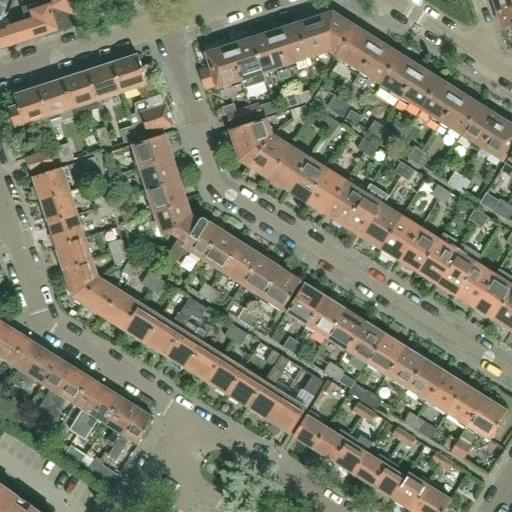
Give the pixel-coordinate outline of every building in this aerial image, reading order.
[(78,18),(83,0),(54,0),(52,8),(67,14),(78,18)] [(511,0),(492,0),(498,15),(511,10),(511,0)] [(0,51),(14,47),(7,31),(6,28),(8,28),(5,18),(1,17),(6,7),(0,4),(0,51)] [(71,27),(67,14),(52,8),(49,9),(48,6),(38,9),(36,4),(29,6),(40,39),(58,33),(59,31),(71,27)] [(40,39),(29,6),(21,9),(25,22),(8,28),(6,28),(7,31),(14,47),(40,39)] [(511,10),(498,15),(502,29),(505,28),(506,29),(511,27),(511,31),(511,10)] [(338,55),(355,28),(333,14),(297,26),(297,27),(307,60),(308,61),(310,60),(324,56),(323,54),(332,51),(338,55)] [(307,60),(297,27),(274,34),(288,78),(291,77),(289,71),(298,68),(299,70),(311,66),(310,60),(308,61),(307,60)] [(358,76),(378,44),(358,31),(340,59),(352,66),(349,70),(358,76)] [(288,78),(274,34),(252,41),(262,74),(264,74),(275,70),(278,81),(288,78)] [(262,74),(252,41),(229,49),(241,87),(243,86),(244,90),(266,82),(264,74),(262,74)] [(381,85),(400,54),(390,48),(388,48),(386,48),(383,47),(378,44),(358,76),(368,82),(370,78),(381,85)] [(241,87),(229,49),(206,56),(210,69),(201,72),(200,71),(199,72),(205,92),(217,88),(217,89),(230,85),(232,90),(241,87)] [(398,101),(419,69),(410,63),(410,60),(400,54),(381,85),(383,86),(392,91),(389,95),(398,101)] [(174,127),(173,124),(170,114),(167,104),(165,104),(157,81),(159,80),(153,63),(142,66),(138,56),(111,65),(120,93),(141,86),(146,100),(136,104),(136,114),(129,116),(133,126),(138,139),(150,136),(164,132),(163,131),(174,127)] [(120,93),(111,65),(87,73),(99,109),(100,109),(100,106),(109,103),(108,99),(110,98),(109,97),(120,93)] [(421,110),(440,80),(430,73),(427,73),(419,69),(398,101),(407,107),(410,103),(421,110)] [(99,109),(87,73),(63,81),(72,109),(74,109),(76,116),(99,109)] [(439,127),(459,94),(451,89),(450,86),(440,80),(421,110),(432,116),(429,121),(439,127)] [(72,109),(63,81),(38,89),(48,118),(49,118),(61,114),(61,113),(72,109)] [(48,118),(38,89),(15,97),(18,107),(9,110),(15,128),(37,121),(43,138),(54,134),(49,118),(48,118)] [(297,91),(294,92),(299,106),(306,104),(308,103),(312,98),(309,91),(298,95),(297,91)] [(291,109),(299,106),(294,92),(281,96),(286,110),(291,109)] [(462,135),(481,105),(470,99),(468,99),(459,94),(439,127),(448,132),(450,128),(462,135)] [(328,109),(335,113),(341,103),(335,99),(328,109)] [(348,108),(341,103),(335,113),(342,118),(348,108)] [(479,152),(500,119),(491,114),(490,111),(481,105),(462,135),(465,137),(473,142),(470,146),(479,152)] [(257,107),(249,110),(253,121),(261,119),(257,107)] [(291,113),(295,120),(308,111),(304,108),(292,112),(291,113)] [(230,129),(253,121),(249,110),(226,118),(230,129)] [(312,113),(308,111),(295,120),(303,128),(312,113)] [(319,128),(325,133),(332,122),(325,118),(319,128)] [(503,161),(511,145),(511,124),(510,123),(507,124),(500,119),(479,152),(488,158),(491,153),(503,161)] [(251,168),(270,137),(265,121),(231,132),(233,137),(241,162),(251,168)] [(339,127),(332,122),(325,133),(332,137),(339,127)] [(368,134),(375,138),(381,128),(380,128),(374,124),(368,134)] [(138,139),(133,126),(120,130),(122,136),(125,144),(138,139)] [(112,143),(109,136),(107,127),(95,131),(96,136),(100,147),(112,143)] [(383,130),(381,128),(375,138),(382,142),(388,132),(383,130)] [(172,159),(169,148),(170,146),(168,139),(165,138),(164,135),(134,145),(142,169),(172,159)] [(391,136),(383,147),(393,153),(400,142),(391,136)] [(269,182),(289,149),(270,137),(251,168),(260,174),(259,175),(269,182)] [(357,151),(364,156),(370,145),(363,141),(357,151)] [(60,148),(65,163),(74,160),(69,143),(59,146),(60,148)] [(377,150),(370,145),(364,156),(371,160),(377,150)] [(32,174),(65,163),(60,148),(27,158),(32,174)] [(288,192),(308,161),(289,149),(269,182),(279,188),(280,187),(288,192)] [(409,159),(416,163),(422,153),(415,149),(409,159)] [(422,153),(416,163),(422,167),(429,157),(422,153)] [(511,153),(502,170),(511,176),(511,153)] [(99,167),(96,157),(83,161),(86,171),(99,167)] [(180,176),(178,170),(175,168),(172,159),(142,169),(149,192),(180,182),(179,178),(180,176)] [(306,205),(326,172),(308,161),(288,192),(297,197),(296,199),(306,205)] [(401,179),(407,168),(401,164),(394,174),(401,179)] [(70,192),(67,181),(72,180),(68,166),(34,177),(42,201),(70,192)] [(107,170),(110,178),(121,175),(118,166),(107,170)] [(408,183),(414,172),(407,168),(401,179),(408,183)] [(326,215),(345,184),(326,172),(306,205),(317,212),(318,210),(326,215)] [(449,184),(457,188),(463,179),(455,174),(449,184)] [(124,183),(121,175),(110,178),(112,187),(124,183)] [(469,183),(463,179),(457,188),(463,193),(469,183)] [(187,205),(183,193),(184,191),(182,184),(180,183),(180,182),(149,192),(157,215),(188,205),(187,205)] [(343,229),(364,196),(345,184),(326,215),(335,221),(334,223),(343,229)] [(363,238),(385,203),(389,197),(370,185),(364,196),(343,229),(354,235),(355,233),(363,238)] [(431,198),(439,202),(445,191),(438,187),(431,198)] [(452,195),(445,191),(439,202),(445,206),(452,195)] [(78,215),(70,192),(42,201),(49,224),(78,215)] [(95,199),(98,208),(111,204),(108,195),(95,199)] [(494,212),(501,216),(508,206),(500,201),(494,212)] [(381,252),(401,219),(390,212),(393,208),(385,203),(363,238),(372,244),(371,246),(381,252)] [(114,213),(111,204),(98,208),(100,217),(114,213)] [(184,246),(199,222),(191,217),(190,216),(192,213),(190,207),(188,205),(157,215),(163,236),(171,233),(179,238),(177,241),(184,246)] [(511,215),(511,208),(508,206),(501,216),(508,221),(511,215)] [(136,218),(134,210),(122,214),(125,222),(136,218)] [(469,221),(476,225),(482,215),(475,210),(469,221)] [(85,237),(78,215),(49,224),(56,246),(85,237)] [(489,219),(482,215),(476,225),(482,229),(489,219)] [(205,258),(221,232),(220,231),(219,228),(213,224),(211,225),(201,219),(199,222),(184,246),(177,241),(173,248),(163,263),(170,267),(172,268),(179,258),(194,252),(205,258)] [(401,261),(420,231),(401,219),(381,252),(391,258),(392,256),(401,261)] [(418,275),(438,242),(420,231),(401,261),(409,266),(408,268),(418,275)] [(224,271),(241,245),(232,239),(231,236),(225,232),(223,233),(221,232),(205,258),(224,271)] [(438,285),(460,249),(454,246),(457,241),(444,233),(438,242),(418,275),(428,281),(429,279),(438,285)] [(92,260),(85,237),(56,246),(64,270),(92,260)] [(109,243),(112,253),(125,249),(122,239),(109,243)] [(455,298),(476,266),(482,256),(463,244),(460,249),(438,285),(446,290),(445,292),(455,298)] [(244,284),(261,257),(259,256),(259,253),(253,250),(250,250),(241,245),(224,271),(244,284)] [(128,258),(125,249),(112,253),(116,266),(128,258)] [(263,296),(280,270),(272,265),(271,261),(265,257),(263,258),(261,257),(244,284),(263,296)] [(82,304),(98,278),(92,260),(64,270),(73,297),(72,297),(82,304)] [(131,277),(138,266),(130,261),(123,272),(131,277)] [(475,308),(497,274),(489,269),(487,273),(476,266),(455,298),(466,305),(467,303),(475,308)] [(283,309),(300,283),(299,282),(298,279),(292,275),(290,276),(280,270),(263,296),(283,309)] [(493,321),(511,290),(511,277),(499,270),(497,274),(475,308),(484,313),(483,315),(493,321)] [(142,284),(150,289),(157,278),(149,273),(142,284)] [(104,317),(120,291),(98,278),(82,304),(104,317)] [(166,283),(157,278),(150,289),(159,294),(166,283)] [(199,294),(206,299),(212,289),(205,284),(199,294)] [(308,325),(325,298),(317,293),(316,290),(310,286),(307,287),(304,285),(287,312),(308,325)] [(219,293),(212,289),(206,299),(213,303),(219,293)] [(511,331),(511,290),(493,321),(503,328),(504,326),(511,331)] [(124,330),(140,304),(120,291),(104,317),(124,330)] [(328,338),(346,309),(337,303),(334,304),(325,298),(308,325),(328,338)] [(191,315),(198,304),(191,299),(190,299),(181,314),(171,323),(161,317),(145,343),(166,356),(187,321),(191,315)] [(145,343),(161,317),(140,304),(124,330),(145,343)] [(200,320),(207,309),(198,304),(191,315),(200,320)] [(348,351),(365,324),(357,318),(356,315),(346,309),(328,338),(348,351)] [(238,319),(245,324),(252,314),(244,310),(238,319)] [(259,319),(252,314),(245,324),(253,329),(259,319)] [(0,348),(11,330),(7,328),(8,326),(0,320),(0,348)] [(202,343),(193,337),(199,328),(187,321),(166,356),(187,369),(202,343)] [(369,363),(387,334),(384,332),(377,328),(374,329),(365,324),(348,351),(369,363)] [(225,336),(233,341),(240,330),(232,325),(225,336)] [(12,366),(29,339),(18,332),(17,334),(13,331),(11,330),(0,348),(0,367),(4,361),(12,366)] [(248,335),(240,330),(233,341),(241,346),(248,335)] [(276,332),(271,340),(279,345),(284,337),(276,332)] [(389,376),(406,349),(397,343),(395,339),(387,334),(369,363),(383,373),(389,376)] [(284,348),(291,352),(297,342),(290,338),(284,348)] [(20,389),(44,351),(39,347),(40,346),(29,339),(12,366),(19,371),(11,383),(20,389)] [(304,347),(297,342),(291,352),(298,357),(304,347)] [(207,382),(223,356),(202,343),(187,369),(207,382)] [(409,388),(427,359),(417,353),(413,353),(406,349),(389,376),(409,388)] [(43,386),(60,359),(50,352),(49,354),(44,351),(20,389),(27,393),(35,381),(43,386)] [(267,362),(275,367),(282,356),(274,351),(267,362)] [(228,395),(244,369),(223,356),(207,382),(228,395)] [(290,361),(282,356),(275,367),(283,372),(290,361)] [(46,416),(75,370),(71,367),(72,366),(60,359),(43,386),(51,391),(39,411),(46,416)] [(429,401),(446,374),(436,368),(434,364),(427,359),(409,388),(429,401)] [(324,373),(331,378),(337,368),(330,363),(324,373)] [(345,372),(337,368),(331,378),(338,382),(345,372)] [(249,408),(265,382),(244,369),(228,395),(249,408)] [(74,405),(92,378),(82,372),(80,374),(75,370),(46,416),(54,421),(59,414),(67,401),(74,405)] [(449,413),(467,385),(456,378),(453,378),(446,374),(429,401),(449,413)] [(324,382),(313,375),(304,390),(314,397),(324,382)] [(77,436),(106,390),(102,387),(103,385),(92,378),(74,405),(83,411),(70,431),(77,436)] [(269,421),(285,395),(265,382),(249,408),(269,421)] [(330,397),(337,387),(328,382),(322,392),(330,397)] [(468,425),(485,398),(477,393),(476,390),(467,385),(449,413),(468,425)] [(105,425),(123,398),(113,392),(112,393),(106,390),(77,436),(86,441),(99,421),(105,425)] [(369,406),(375,395),(367,391),(361,401),(369,406)] [(290,434),(306,408),(285,395),(269,421),(290,434)] [(375,395),(369,406),(376,411),(383,400),(375,395)] [(113,447),(137,409),(134,407),(135,405),(123,398),(105,425),(114,431),(106,443),(113,447)] [(497,428),(507,412),(503,410),(503,408),(497,403),(494,404),(486,399),(485,398),(468,425),(457,443),(451,452),(462,459),(479,432),(490,439),(492,437),(493,438),(499,429),(497,428)] [(0,403),(0,412),(3,414),(10,403),(3,399),(0,403)] [(17,408),(10,403),(3,414),(10,418),(17,408)] [(367,410),(357,403),(352,411),(362,418),(367,410)] [(139,446),(155,421),(153,420),(154,417),(145,412),(144,414),(137,409),(113,447),(114,449),(109,457),(117,462),(130,441),(139,446)] [(328,429),(317,422),(321,417),(310,410),(294,436),(315,450),(328,429)] [(377,416),(367,410),(362,418),(372,424),(377,416)] [(403,423),(411,427),(417,417),(410,413),(403,423)] [(424,422),(417,417),(411,427),(418,432),(424,422)] [(27,434),(32,426),(23,420),(17,428),(27,434)] [(54,438),(45,433),(38,428),(34,435),(41,439),(50,445),(54,438)] [(391,435),(401,442),(406,434),(396,428),(391,435)] [(335,462),(351,436),(340,429),(336,434),(328,429),(315,450),(335,462)] [(416,440),(406,434),(401,442),(411,448),(416,440)] [(368,455),(357,448),(361,442),(351,436),(335,462),(355,475),(368,455)] [(451,452),(457,443),(450,438),(444,448),(451,452)] [(65,456),(70,449),(63,444),(58,451),(65,456)] [(76,463),(83,452),(72,445),(70,449),(65,456),(76,463)] [(432,461),(442,468),(448,460),(437,453),(432,461)] [(375,488),(392,461),(383,456),(379,454),(376,460),(368,455),(355,475),(375,488)] [(97,477),(104,466),(103,465),(105,463),(97,458),(95,461),(86,455),(80,464),(89,470),(88,471),(96,476),(97,477)] [(458,467),(448,460),(442,468),(453,475),(458,467)] [(396,500),(411,476),(409,475),(407,478),(396,472),(399,466),(392,461),(375,488),(383,492),(396,500)] [(119,476),(104,466),(97,477),(112,487),(119,476)] [(414,511),(416,511),(434,484),(422,477),(419,481),(411,476),(396,500),(414,511)] [(39,511),(32,507),(31,507),(27,511),(26,511),(15,504),(19,498),(5,487),(0,484),(0,511),(39,511)] [(445,511),(452,502),(448,499),(440,494),(442,490),(434,484),(416,511),(445,511)]
